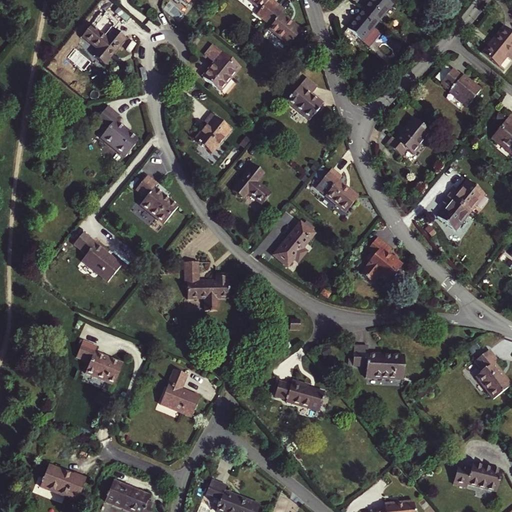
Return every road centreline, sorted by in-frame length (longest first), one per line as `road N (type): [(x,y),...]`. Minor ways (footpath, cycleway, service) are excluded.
road 1 (residential): [(484,315),(353,318),(293,293),(204,214),(168,151),(153,101)]
road 2 (residential): [(349,125),(398,224),(484,315)]
road 3 (residential): [(211,429),(324,511)]
road 4 (residential): [(309,0),(349,125)]
road 5 (residential): [(349,125),(449,40)]
road 6 (residential): [(153,101),(152,40),(163,33),(179,40),(176,74)]
